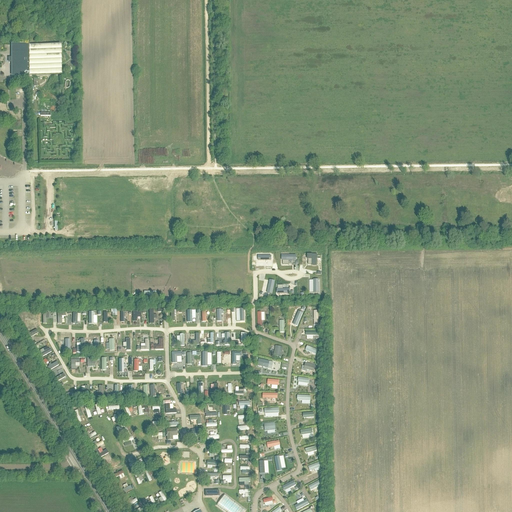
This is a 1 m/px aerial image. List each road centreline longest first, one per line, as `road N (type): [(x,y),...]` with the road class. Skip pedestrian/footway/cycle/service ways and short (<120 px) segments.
road 1 (track): [(511,167),(213,171)]
road 2 (track): [(213,171),(24,176)]
road 3 (track): [(206,0),(208,168)]
road 4 (primary): [(77,458),(0,332)]
